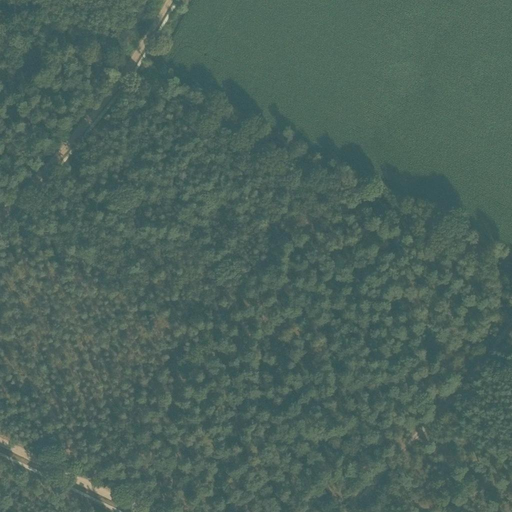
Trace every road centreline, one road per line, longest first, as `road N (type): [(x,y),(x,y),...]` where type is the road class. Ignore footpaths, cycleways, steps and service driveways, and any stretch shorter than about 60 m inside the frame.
road 1 (track): [(169,0),(113,85),(0,221)]
road 2 (track): [(351,511),(511,333)]
road 3 (track): [(140,511),(0,443)]
